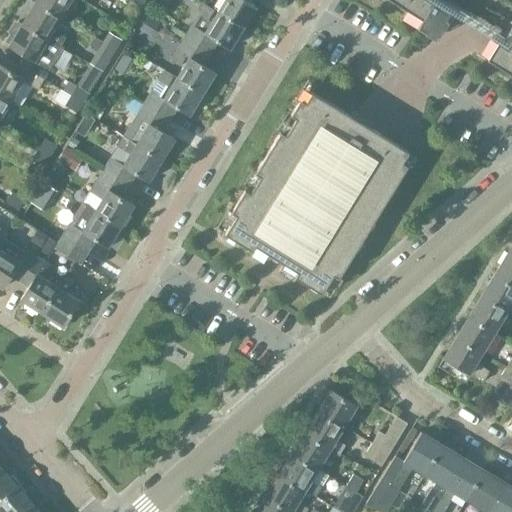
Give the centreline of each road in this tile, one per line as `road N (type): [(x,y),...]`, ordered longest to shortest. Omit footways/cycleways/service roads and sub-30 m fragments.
road 1 (residential): [(81,369),(311,0)]
road 2 (residential): [(157,511),(374,328)]
road 3 (residential): [(511,451),(387,368),(374,328)]
road 4 (residential): [(374,328),(511,195)]
